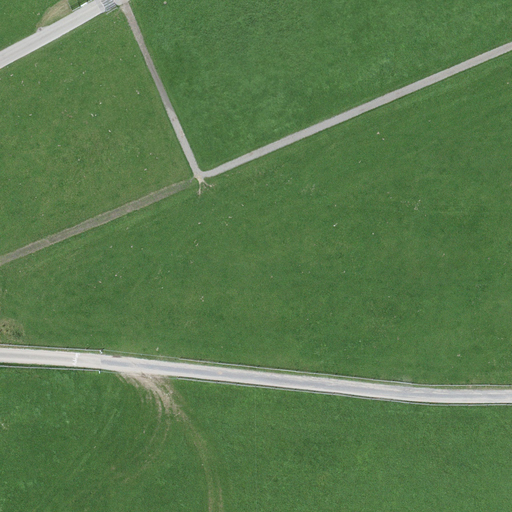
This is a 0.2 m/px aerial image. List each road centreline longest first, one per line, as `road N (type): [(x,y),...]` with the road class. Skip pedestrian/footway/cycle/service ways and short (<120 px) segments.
road 1 (track): [(0,355),(403,395),(511,396)]
road 2 (track): [(0,60),(108,0)]
